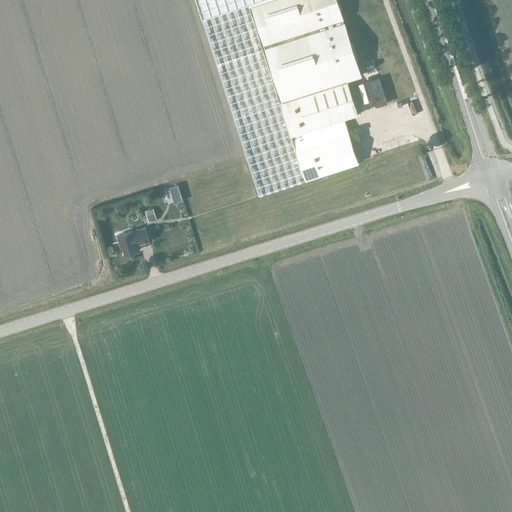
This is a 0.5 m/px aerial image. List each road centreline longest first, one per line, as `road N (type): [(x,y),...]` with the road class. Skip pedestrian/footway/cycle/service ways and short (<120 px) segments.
road 1 (unclassified): [(0,330),(492,177)]
road 2 (track): [(452,190),(385,0)]
road 3 (tertiary): [(492,177),(428,0)]
